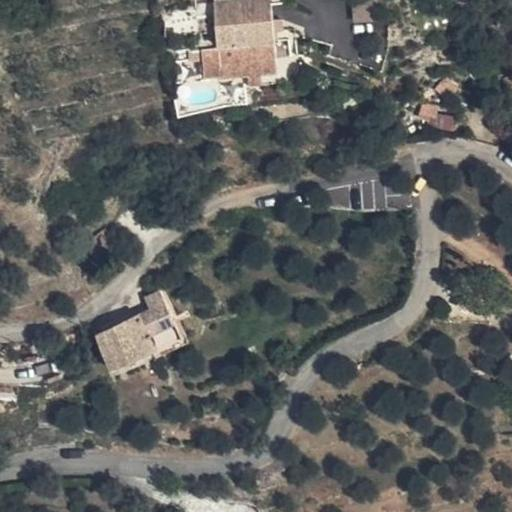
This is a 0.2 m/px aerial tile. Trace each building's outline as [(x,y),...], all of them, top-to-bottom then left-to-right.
[(273,73),(267,1),(212,5),(215,52),(201,53),(204,78),(218,76),(218,80),(273,73)] [(378,21),(347,24),(349,37),(380,34),(378,21)] [(511,80),(497,87),(502,101),(511,97),(511,80)] [(427,109),(416,102),(412,107),(423,115),(427,109)] [(442,122),(421,117),(419,126),(439,131),(442,122)] [(511,133),(501,141),(511,156),(511,133)] [(119,254),(106,238),(81,260),(94,275),(119,254)] [(159,298),(143,303),(144,306),(147,305),(152,315),(161,312),(168,328),(178,348),(159,298)] [(161,312),(152,315),(148,317),(155,333),(168,328),(161,312)] [(148,317),(92,339),(107,375),(149,358),(151,364),(167,359),(173,349),(178,348),(168,328),(155,333),(148,317)] [(185,345),(178,348),(173,349),(167,359),(187,352),(185,345)]
